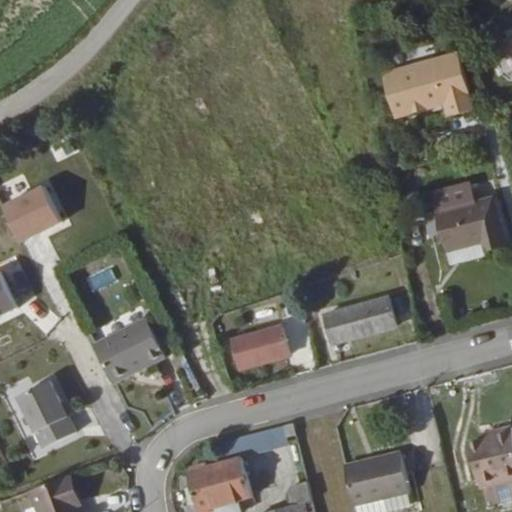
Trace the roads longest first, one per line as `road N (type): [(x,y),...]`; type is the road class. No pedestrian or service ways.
road 1 (residential): [(154,511),(163,454),(196,430),(511,344)]
road 2 (track): [(125,0),(63,70),(0,117)]
